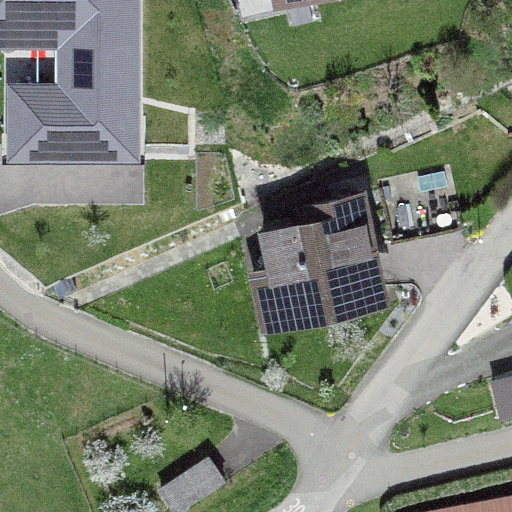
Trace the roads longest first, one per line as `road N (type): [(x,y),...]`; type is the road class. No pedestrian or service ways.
road 1 (residential): [(350,439),(239,405),(34,312),(0,286)]
road 2 (residential): [(511,227),(350,439)]
road 3 (residential): [(321,484),(511,441)]
